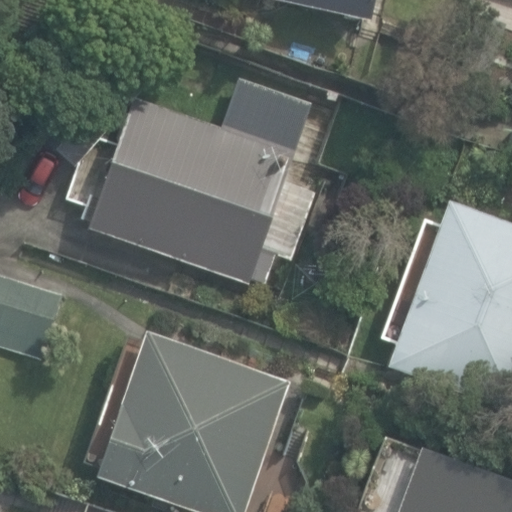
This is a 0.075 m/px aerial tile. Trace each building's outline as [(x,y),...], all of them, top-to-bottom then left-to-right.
[(266,0),(370,23),(375,0),(266,0)] [(150,63),(181,75),(191,51),(160,39),(150,63)] [(134,103),(137,99),(159,75),(128,44),(38,132),(74,169),(134,103)] [(227,131),(137,99),(134,103),(91,227),(249,282),(251,277),(266,283),(276,254),(261,249),(304,119),(239,96),(227,131)] [(511,219),(443,196),(435,218),(416,211),(375,329),(388,333),(379,361),(509,406),(511,396),(511,219)] [(0,343),(44,357),(63,296),(0,276),(0,343)] [(201,511),(243,511),(289,384),(142,332),(139,342),(124,337),(81,459),(99,466),(96,474),(201,511)] [(511,511),(511,475),(406,442),(384,511),(511,511)]
